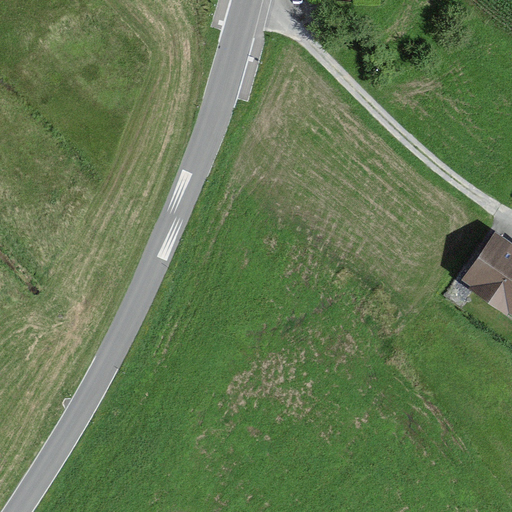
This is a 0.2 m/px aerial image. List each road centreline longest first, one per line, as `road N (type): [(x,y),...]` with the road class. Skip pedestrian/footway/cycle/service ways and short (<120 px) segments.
road 1 (tertiary): [(16,511),(95,384),(148,277),(245,0)]
road 2 (track): [(259,0),(435,165),(511,220)]
